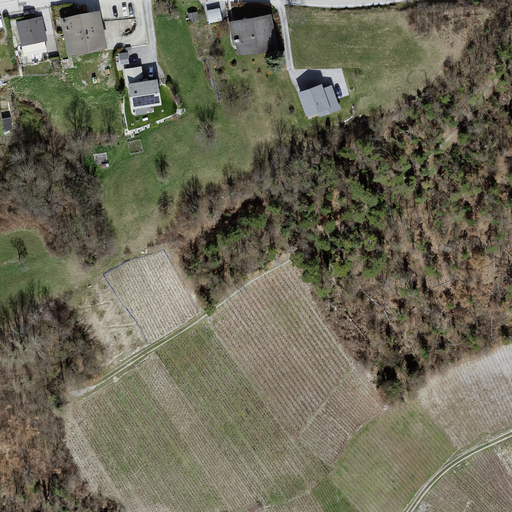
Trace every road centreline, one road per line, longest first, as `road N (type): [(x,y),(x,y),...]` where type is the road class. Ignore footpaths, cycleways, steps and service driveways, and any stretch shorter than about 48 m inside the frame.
road 1 (track): [(511,66),(468,126),(420,169),(79,399)]
road 2 (track): [(412,511),(444,473),(511,433)]
